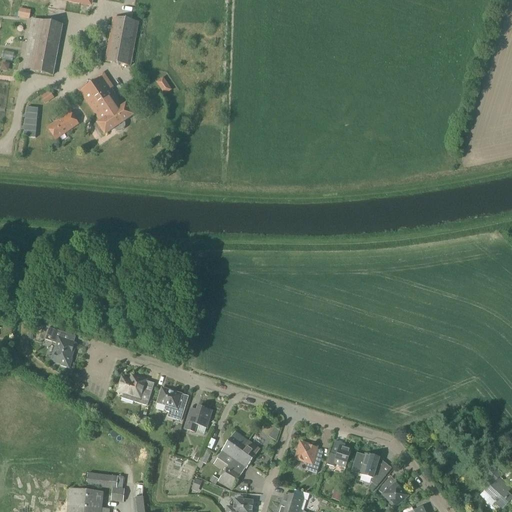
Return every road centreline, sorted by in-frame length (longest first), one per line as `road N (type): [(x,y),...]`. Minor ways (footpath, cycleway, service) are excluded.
road 1 (track): [(511,170),(350,196),(253,197),(0,176)]
road 2 (track): [(0,226),(296,245),(404,239),(511,220)]
road 3 (residential): [(293,414),(98,348)]
road 4 (track): [(0,234),(187,250)]
road 5 (residential): [(443,511),(392,445),(293,414)]
